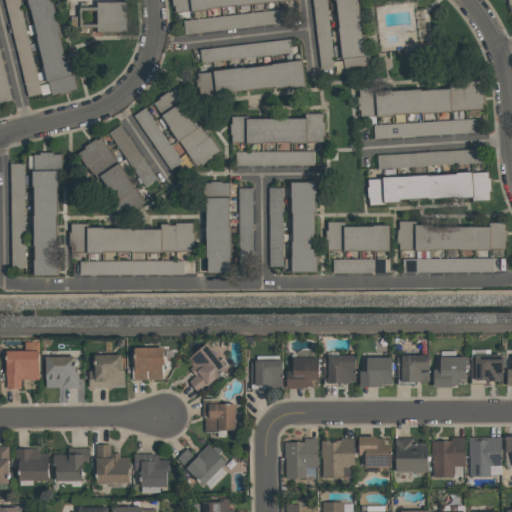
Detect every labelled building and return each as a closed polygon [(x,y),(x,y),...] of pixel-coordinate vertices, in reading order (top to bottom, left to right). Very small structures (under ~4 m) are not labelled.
[(20,0),(6,0),(23,78),(36,76),(20,0)] [(28,0),(50,0),(51,3),(53,3),(60,31),(59,31),(66,59),(69,58),(77,89),(51,95),(47,81),(46,82),(42,65),(43,64),(36,37),(38,36),(28,0)] [(285,0),(175,13),(174,6),(173,6),(172,0),(285,0)] [(326,0),(314,0),(318,43),(324,43),(325,50),(331,50),(326,0)] [(344,74),(336,0),(358,0),(366,72),(344,74)] [(126,32),(97,32),(97,27),(79,27),(79,8),(97,7),(97,2),(126,2),(126,32)] [(186,19),(188,33),(290,22),(288,8),(186,19)] [(292,53),(291,41),(199,47),(200,59),(292,53)] [(197,73),(212,71),(212,70),(244,66),(244,68),(273,65),(273,63),(302,60),(305,86),(290,88),(290,85),(200,95),(197,73)] [(482,109),(421,113),(421,111),(393,113),(393,115),(378,116),(377,114),(360,115),(358,87),(375,86),(375,90),(393,89),(393,91),(420,89),(420,91),(450,89),(450,82),(481,80),(481,89),(483,89),(484,104),(481,104),(482,109)] [(220,150),(212,156),(213,157),(202,165),(200,163),(196,165),(153,104),(161,99),(160,98),(168,92),(169,93),(175,89),(184,102),(180,105),(196,128),(199,126),(203,131),(204,131),(208,136),(210,135),(220,150)] [(232,142),(232,134),(230,134),(230,123),(232,123),(232,116),(247,116),(247,119),(306,119),(306,114),(321,114),(321,122),(324,122),(324,134),(322,134),(322,141),(307,141),(307,143),(292,143),(292,142),(262,142),(262,143),(246,143),(246,142),(232,142)] [(479,133),(478,119),(374,124),(374,138),(479,133)] [(120,125),(108,132),(145,187),(157,179),(120,125)] [(119,218),(109,202),(114,199),(90,163),(86,165),(77,151),(95,139),(96,140),(100,138),(143,202),(119,218)] [(377,154),(377,167),(481,162),(480,150),(377,154)] [(314,151),(237,152),(237,165),(314,165),(314,151)] [(61,154),(61,178),(57,178),(57,185),(56,185),(57,214),(56,214),(56,268),(58,268),(58,275),(33,275),(33,259),(34,259),(34,246),(33,246),(33,214),(34,214),(34,185),(33,185),(32,171),(34,171),(34,154),(40,154),(40,153),(52,153),(52,154),(61,154)] [(368,179),(383,178),(382,176),(427,174),(427,176),(457,174),(457,173),(487,172),(487,178),(490,178),(490,191),(488,191),(489,198),(473,199),(473,196),(429,198),(429,197),(399,198),(399,201),(385,202),(385,204),(369,205),(369,197),(367,197),(367,186),(368,186),(368,179)] [(205,183),(210,183),(210,181),(220,181),(220,183),(228,183),(229,226),(230,226),(230,256),(229,256),(229,272),(207,273),(207,257),(206,257),(205,183)] [(292,272),(291,256),(292,256),(292,241),(293,241),(293,212),(291,212),(291,182),(316,182),(316,197),(315,197),(315,212),(314,212),(314,256),(317,256),(317,272),(292,272)] [(270,266),(284,266),(282,187),(268,188),(270,266)] [(239,188),(239,255),(253,254),(252,188),(239,188)] [(389,250),(328,250),(327,221),(344,221),(344,226),(373,226),(373,225),(389,225),(389,250)] [(398,249),(398,221),(415,221),(415,225),(440,225),(440,227),(489,227),(489,222),(505,222),(505,229),(506,229),(507,241),(505,241),(505,249),(460,250),(460,248),(430,248),(430,250),(415,250),(415,249),(398,249)] [(176,226),(176,223),(192,223),(192,233),(194,233),(194,245),(192,245),(192,251),(162,251),(162,252),(131,252),(131,251),(103,251),(103,253),(86,253),(86,252),(70,252),(70,223),(88,223),(88,227),(103,227),(103,228),(132,228),(132,229),(161,229),(161,224),(168,224),(168,226),(176,226)] [(333,259),(333,273),(385,272),(385,258),(333,259)] [(494,258),(402,259),(403,272),(494,271),(494,258)] [(80,275),(184,274),(184,261),(80,261),(80,275)] [(39,342),(39,379),(21,379),(21,388),(7,388),(7,350),(25,350),(25,342),(39,342)] [(189,381),(196,376),(189,368),(193,365),(188,358),(206,343),(227,369),(198,392),(189,381)] [(134,379),(134,347),(164,347),(164,365),(163,365),(163,379),(134,379)] [(125,386),(88,387),(88,370),(95,370),(94,354),(121,354),(121,370),(124,370),(125,386)] [(429,381),(402,382),(402,379),(397,379),(397,357),(401,357),(401,354),(429,354),(429,381)] [(503,381),(487,381),(487,378),(483,378),(483,380),(475,380),(475,378),(471,378),(471,356),(475,356),(475,354),(502,354),(503,381)] [(327,383),(327,379),(323,379),(323,357),(327,357),(327,355),(356,355),(356,381),(349,381),(349,383),(327,383)] [(75,356),(75,372),(79,372),(79,387),(46,387),(46,356),(75,356)] [(434,387),(434,369),(440,369),(440,356),(466,356),(466,378),(459,379),(459,385),(451,385),(452,387),(434,387)] [(319,357),(319,379),(312,379),(312,386),(304,386),(304,388),(287,388),(287,370),(293,370),(293,357),(319,357)] [(392,380),(384,380),(384,385),(379,385),(379,386),(360,386),(360,371),(366,371),(366,357),(392,357),(392,380)] [(251,362),(254,361),(254,359),(283,359),(283,386),(267,386),(267,383),(262,383),(262,385),(255,385),(255,383),(251,383),(251,362)] [(235,399),(235,430),(219,430),(219,431),(204,431),(204,418),(202,418),(202,399),(235,399)] [(359,436),(376,436),(376,438),(385,438),(385,444),(391,444),(391,466),(366,466),(365,455),(359,455),(359,436)] [(502,436),(502,466),(490,466),(490,476),(469,476),(469,455),(468,437),(502,436)] [(432,476),(432,456),(431,456),(431,440),(450,440),(450,437),(465,437),(465,466),(453,466),(453,476),(432,476)] [(315,476),(307,476),(307,478),(285,477),(286,457),(284,457),(284,441),(303,442),(303,438),(317,438),(317,466),(315,466),(315,476)] [(343,479),(321,479),(321,440),(341,440),(341,438),(354,438),(354,467),(343,467),(343,479)] [(414,444),(428,444),(428,472),(396,472),(396,438),(414,438),(414,444)] [(96,482),(96,444),(110,444),(110,453),(120,453),(120,457),(129,457),(129,482),(96,482)] [(196,456),(208,444),(226,462),(203,485),(177,459),(189,448),(196,456)] [(9,483),(0,483),(0,446),(9,446),(9,483)] [(48,481),(15,481),(15,447),(48,447),(48,481)] [(82,480),(57,480),(56,464),(53,464),(53,454),(68,454),(68,448),(89,447),(89,465),(82,465),(82,480)] [(159,454),(159,459),(170,458),(170,469),(167,469),(167,486),(141,486),(141,477),(134,477),(134,454),(159,454)] [(201,511),(201,500),(228,499),(228,510),(234,509),(234,511),(201,511)] [(322,511),(322,502),(343,502),(343,503),(347,503),(347,511),(322,511)]
